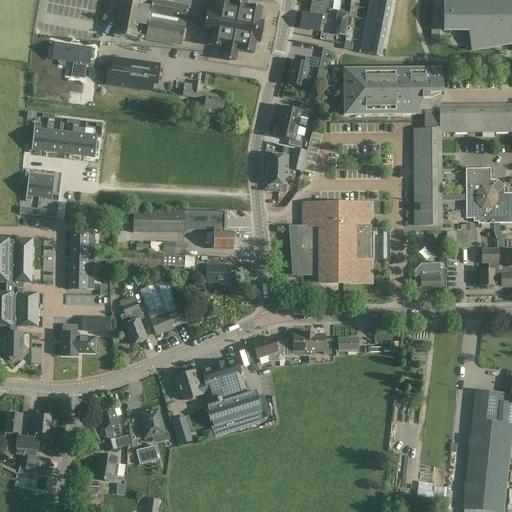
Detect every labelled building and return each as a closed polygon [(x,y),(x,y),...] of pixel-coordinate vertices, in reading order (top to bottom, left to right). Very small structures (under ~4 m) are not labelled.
[(183,47),(191,8),(155,0),(154,3),(147,1),(146,0),(123,0),(116,34),(139,39),(139,37),(147,39),(147,40),(183,47)] [(202,32),(210,34),(209,46),(225,49),(223,59),(235,61),(237,51),(253,54),(255,42),(260,43),(263,23),(259,22),(262,8),(247,5),(248,0),(247,0),(217,0),(218,1),(217,1),(214,13),(207,12),(202,32)] [(313,0),(312,7),(323,9),(324,2),(328,3),(328,0),(313,0)] [(336,10),(337,1),(331,0),(330,0),(329,9),(336,10)] [(369,0),(368,9),(389,13),(391,3),(377,0),(369,0)] [(442,14),(441,0),(434,0),(434,14),(442,14)] [(511,0),(444,0),(444,30),(474,30),(477,44),(494,42),(501,40),(510,39),(509,33),(511,32),(511,0)] [(323,9),(312,7),(311,14),(302,13),(299,28),(318,31),(323,9)] [(366,20),(387,24),(389,13),(368,9),(366,20)] [(347,14),(337,12),(335,22),(345,24),(347,14)] [(364,31),(385,35),(387,24),(366,20),(364,31)] [(385,35),(364,31),(362,42),(383,46),(385,35)] [(350,51),(352,43),(345,42),(344,49),(350,51)] [(360,53),(380,57),(383,46),(362,42),(360,53)] [(331,52),(323,49),(319,69),(327,70),(331,52)] [(74,86),(90,88),(93,61),(63,57),(60,72),(76,74),(74,86)] [(113,66),(109,65),(106,85),(151,92),(152,84),(156,84),(159,65),(114,58),(113,66)] [(289,75),(287,84),(303,87),(308,66),(316,68),(318,60),(306,58),(305,64),(292,61),(290,70),(289,75)] [(387,115),(387,112),(394,112),(394,115),(402,115),(402,112),(409,112),(409,115),(415,115),(415,114),(418,114),(418,111),(434,111),(434,106),(438,106),(438,96),(440,95),(440,82),(440,72),(431,72),(431,69),(424,69),(424,72),(416,73),(416,69),(409,69),(409,73),(402,73),(401,69),(394,69),(394,73),(386,73),(386,69),(379,69),(379,73),(371,73),(371,70),(343,70),(344,116),(357,116),(357,112),(364,112),(364,116),(372,115),(372,112),(379,112),(379,115),(387,115)] [(203,111),(207,112),(207,117),(220,120),(223,102),(219,102),(220,96),(199,92),(201,82),(195,81),(194,86),(185,84),(184,89),(183,89),(182,96),(201,99),(201,103),(205,103),(203,111)] [(300,103),(299,109),(312,112),(313,106),(300,103)] [(478,224),(494,224),(494,231),(498,241),(498,249),(503,249),(503,240),(499,230),(499,224),(511,223),(511,193),(500,194),(500,189),(495,183),(491,183),(491,169),(465,169),(465,195),(441,195),(440,132),(511,131),(511,105),(438,106),(434,106),(434,111),(418,111),(418,114),(424,114),(424,130),(413,130),(414,226),(441,226),(441,201),(465,201),(466,219),(474,219),(474,222),(478,222),(478,224)] [(282,107),(279,122),(297,126),(301,111),(290,109),(290,107),(284,106),(283,108),(282,107)] [(297,126),(279,122),(277,128),(275,128),(274,134),(276,135),(275,137),(289,140),(288,146),(300,148),(301,142),(294,140),(297,126)] [(46,130),(34,129),(34,128),(33,128),(31,151),(32,151),(32,150),(44,152),(46,130)] [(56,153),(59,131),(46,130),(44,152),(56,153)] [(59,131),(56,153),(69,155),(72,133),(59,131)] [(72,133),(69,155),(82,156),(84,134),(72,133)] [(94,158),(95,158),(97,135),(96,135),(96,136),(84,134),(82,156),(94,157),(94,158)] [(331,165),(344,165),(344,141),(332,141),(331,165)] [(283,156),(287,156),(292,156),(294,149),(284,147),(283,156)] [(292,156),(287,156),(287,168),(290,168),(289,168),(301,171),(306,152),(294,149),(292,156)] [(287,168),(287,156),(283,156),(267,155),(266,185),(267,185),(267,192),(285,192),(285,191),(286,186),(287,168)] [(28,174),(25,201),(31,202),(32,197),(39,198),(41,176),(29,175),(29,174),(28,174)] [(52,200),(54,177),(53,177),(41,176),(39,198),(51,199),(51,200),(52,200)] [(319,276),(319,283),(343,283),(343,284),(371,284),(371,259),(368,259),(368,229),(371,229),(372,204),(303,204),(303,211),(302,228),(297,228),(297,244),(298,244),(298,251),(297,251),(297,276),(319,276)] [(444,215),(457,216),(457,207),(444,207),(444,215)] [(37,210),(19,208),(18,215),(37,216),(37,210)] [(37,216),(55,219),(55,211),(37,210),(37,216)] [(185,229),(214,230),(221,230),(224,230),(224,213),(185,212),(133,211),(133,233),(185,234),(185,229)] [(231,233),(221,233),(221,230),(214,230),(214,233),(213,233),(213,249),(231,249),(231,233)] [(70,231),(70,246),(94,247),(95,232),(70,231)] [(446,235),(446,246),(455,246),(455,235),(446,235)] [(155,245),(157,238),(148,236),(146,243),(155,245)] [(0,283),(5,283),(5,293),(0,293),(0,327),(10,327),(10,333),(4,333),(4,345),(0,348),(0,349),(4,353),(3,358),(9,358),(12,362),(16,358),(22,358),(22,353),(26,349),(22,345),(22,333),(16,333),(16,327),(37,328),(37,317),(34,317),(34,311),(39,311),(34,311),(34,304),(37,304),(38,294),(23,294),(23,284),(31,284),(31,276),(28,276),(28,270),(33,270),(33,269),(31,269),(31,261),(28,261),(29,255),(34,255),(34,254),(29,254),(29,248),(31,248),(32,240),(14,239),(14,241),(8,241),(8,239),(0,238),(0,283)] [(187,244),(163,241),(163,251),(186,253),(187,244)] [(70,246),(70,260),(94,261),(94,247),(70,246)] [(503,249),(498,249),(482,249),(482,263),(489,263),(489,270),(480,270),(480,286),(494,286),(501,286),(501,288),(511,287),(511,251),(505,251),(505,252),(503,252),(503,249)] [(111,252),(111,263),(161,267),(161,270),(164,270),(165,267),(184,268),(185,256),(111,252)] [(70,260),(69,275),(94,275),(94,261),(70,260)] [(206,283),(231,283),(232,266),(206,266),(206,283)] [(439,274),(421,274),(421,270),(415,271),(415,283),(420,283),(420,290),(439,290),(439,284),(445,284),(445,269),(439,269),(439,274)] [(69,275),(69,290),(93,290),(94,275),(69,275)] [(150,320),(166,314),(171,328),(182,324),(165,281),(138,291),(150,320)] [(133,298),(125,300),(130,313),(138,310),(133,298)] [(130,313),(125,300),(119,303),(124,315),(124,316),(130,313)] [(130,313),(130,321),(139,342),(146,339),(139,320),(143,318),(140,309),(138,310),(130,313)] [(130,346),(139,342),(130,321),(130,313),(124,316),(124,315),(119,317),(123,326),(130,346)] [(166,314),(150,320),(149,321),(154,335),(171,328),(166,314)] [(109,332),(109,319),(95,318),(82,318),(82,331),(95,331),(109,332)] [(62,334),(62,356),(77,356),(77,353),(77,338),(78,334),(77,334),(77,326),(63,326),(63,334),(62,334)] [(308,357),(309,336),(302,336),(293,336),(293,341),(287,341),(286,355),(293,356),(293,352),(303,352),(303,357),(308,357)] [(315,336),(309,336),(308,357),(314,357),(314,352),(323,352),(323,356),(331,356),(331,341),(324,341),(324,336),(316,336),(315,336)] [(77,338),(77,353),(94,353),(94,338),(77,338)] [(284,361),(284,341),(274,344),(273,338),(261,342),(260,341),(252,343),(257,359),(267,355),(270,362),(284,361)] [(338,340),(338,351),(333,351),(333,357),(344,357),(344,353),(357,353),(357,340),(338,340)] [(389,353),(392,353),(398,353),(398,344),(390,344),(389,353)] [(236,362),(201,373),(204,382),(200,383),(203,393),(204,393),(208,406),(204,407),(211,428),(215,439),(262,424),(259,413),(261,413),(254,391),(246,394),(236,362)] [(203,393),(200,383),(198,384),(194,371),(174,377),(177,385),(175,385),(177,393),(180,392),(183,400),(201,395),(201,394),(203,393)] [(511,390),(511,398),(504,397),(501,424),(511,425),(511,390)] [(501,424),(504,397),(504,395),(475,392),(472,421),(501,424)] [(409,401),(407,406),(414,409),(416,403),(409,401)] [(108,433),(115,431),(114,427),(118,425),(114,410),(98,415),(102,430),(107,429),(108,433)] [(143,414),(142,415),(145,424),(142,425),(146,438),(165,433),(161,420),(160,420),(157,410),(150,412),(148,411),(147,411),(145,411),(144,412),(143,414)] [(6,414),(4,433),(19,434),(21,415),(6,414)] [(26,437),(25,450),(37,451),(39,451),(40,439),(49,439),(51,417),(37,415),(34,438),(26,437)] [(181,418),(172,421),(176,433),(184,431),(181,418)] [(504,511),(511,440),(511,425),(501,424),(472,421),(466,480),(463,510),(465,510),(464,511),(504,511)] [(25,450),(26,437),(18,436),(17,449),(25,450)] [(127,436),(122,438),(108,442),(106,442),(104,443),(107,452),(130,446),(127,436)] [(140,465),(157,460),(155,453),(163,451),(162,444),(154,446),(154,447),(136,451),(140,465)] [(36,457),(37,451),(25,450),(21,464),(26,466),(25,471),(46,475),(49,460),(36,457)] [(0,456),(6,461),(11,456),(5,451),(0,456)] [(99,455),(97,463),(118,466),(118,465),(115,464),(117,458),(99,455)] [(118,466),(97,463),(96,471),(94,472),(93,475),(95,477),(95,479),(113,482),(114,475),(117,476),(118,466)] [(420,493),(441,494),(441,482),(431,482),(431,481),(421,480),(420,493)] [(103,483),(98,483),(82,482),(81,494),(102,494),(103,483)] [(425,508),(434,511),(438,502),(428,498),(425,508)] [(147,499),(145,511),(158,511),(160,500),(147,499)] [(99,511),(99,501),(83,501),(83,511),(99,511)]
